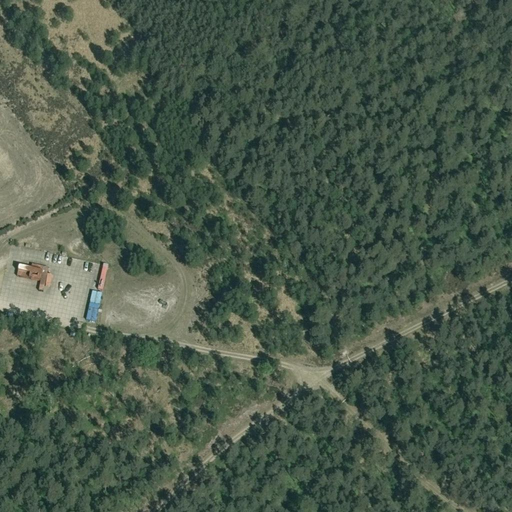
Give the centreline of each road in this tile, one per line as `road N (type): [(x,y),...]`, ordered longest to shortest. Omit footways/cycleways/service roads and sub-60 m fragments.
road 1 (track): [(463,511),(401,464),(311,371),(0,307)]
road 2 (track): [(155,511),(264,415),(343,364),(511,279)]
road 3 (track): [(0,246),(75,214),(125,219),(179,269),(185,288),(175,318),(159,331),(128,337)]
